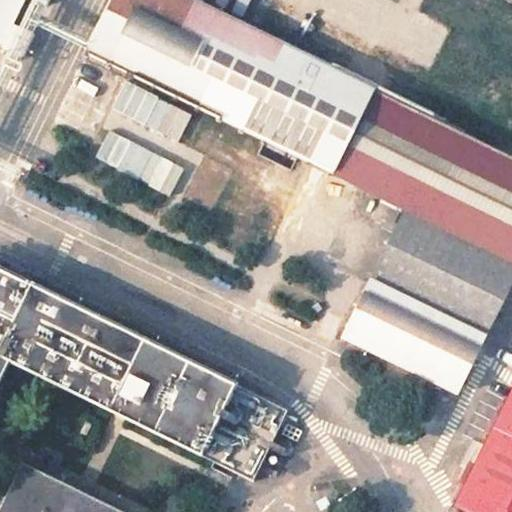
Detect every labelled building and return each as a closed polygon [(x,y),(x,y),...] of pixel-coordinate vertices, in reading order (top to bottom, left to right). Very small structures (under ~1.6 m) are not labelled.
[(0,0),(0,32),(15,0),(0,0)] [(511,163),(190,0),(114,0),(90,52),(403,208),(341,340),(458,394),(511,276),(511,163)] [(87,165),(212,218),(225,189),(100,136),(87,165)] [(0,381),(4,372),(246,493),(281,424),(0,283),(0,381)] [(511,511),(511,396),(453,511),(511,511)] [(90,511),(17,476),(0,510),(0,511),(90,511)]
